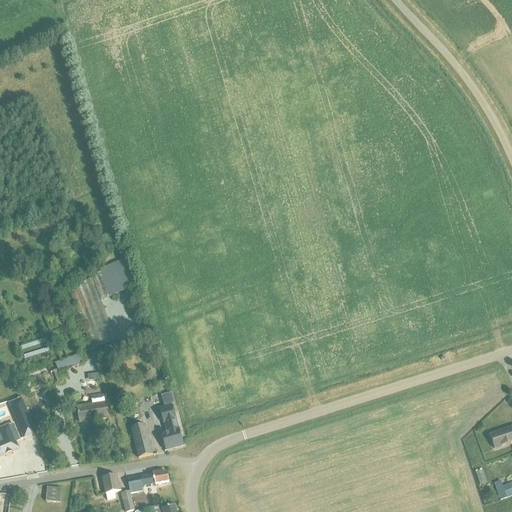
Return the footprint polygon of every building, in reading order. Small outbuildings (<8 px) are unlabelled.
[(99,270),(92,273),(94,279),(92,280),(100,301),(109,298),(135,288),(136,291),(140,290),(128,259),(99,270)] [(92,280),(68,289),(92,351),(116,342),(100,301),(92,280)] [(27,357),(52,352),(49,337),(24,342),(27,357)] [(56,371),(53,372),(58,384),(63,382),(61,374),(82,366),(78,356),(54,365),(56,371)] [(83,383),(84,388),(99,386),(98,380),(83,383)] [(121,389),(124,399),(130,397),(127,387),(121,389)] [(45,389),(33,393),(41,416),(53,412),(45,389)] [(167,408),(160,410),(163,423),(165,423),(168,432),(161,434),(165,451),(183,446),(181,437),(182,437),(181,435),(179,429),(178,430),(175,420),(176,420),(173,407),(172,407),(171,404),(174,403),(171,393),(161,396),(164,406),(166,406),(167,408)] [(92,399),(93,406),(78,408),(81,424),(108,420),(104,397),(92,399)] [(24,439),(36,434),(21,399),(9,404),(24,439)] [(0,429),(0,455),(18,448),(16,443),(20,441),(14,425),(9,427),(9,426),(0,429)] [(131,430),(139,460),(153,456),(145,426),(131,430)] [(511,427),(490,435),(495,449),(511,443),(511,427)] [(153,475),(127,480),(130,495),(142,492),(146,496),(157,493),(155,485),(169,482),(167,473),(163,474),(163,471),(153,473),(153,475)] [(116,476),(103,479),(106,495),(107,501),(116,500),(114,493),(121,492),(119,484),(118,485),(116,476)] [(504,480),(497,482),(501,499),(509,497),(504,480)] [(47,488),(46,502),(60,503),(61,489),(47,488)] [(121,494),(125,511),(131,511),(134,511),(129,492),(121,494)] [(0,511),(8,511),(11,497),(0,495),(0,511)]
